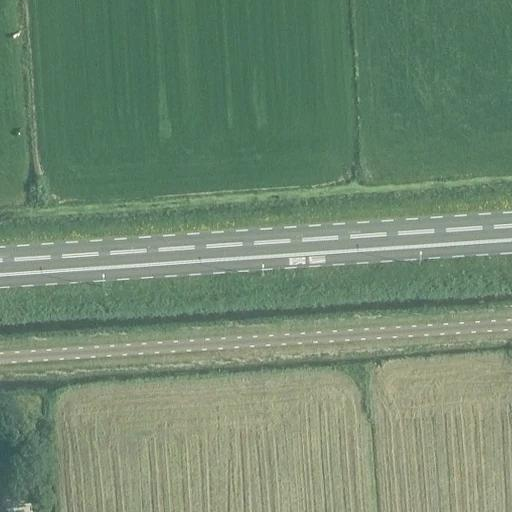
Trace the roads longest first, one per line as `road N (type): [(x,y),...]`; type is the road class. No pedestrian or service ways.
road 1 (primary): [(0,268),(511,233)]
road 2 (unclassified): [(0,358),(511,326)]
